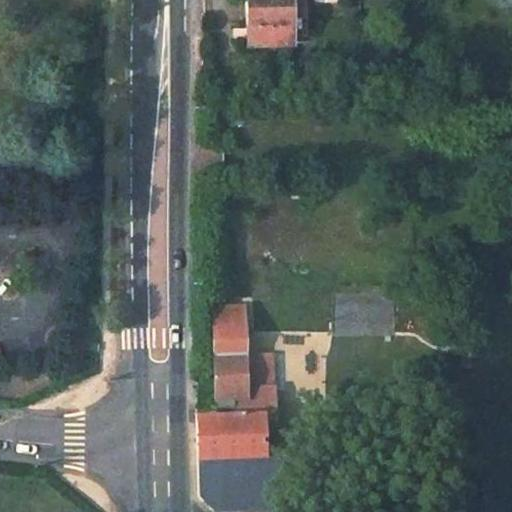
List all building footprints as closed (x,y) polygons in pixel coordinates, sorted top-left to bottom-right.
[(245,0),(246,43),(290,42),(288,0),(245,0)] [(288,0),(290,42),(304,42),(303,0),(288,0)] [(347,84),(347,99),(370,99),(370,85),(347,84)] [(335,336),(394,333),(392,293),(333,297),(335,336)] [(194,433),(195,463),(262,462),(261,424),(273,424),(270,354),(243,355),(242,309),(210,311),(213,418),(194,419),(194,433)] [(261,424),(262,462),(274,462),(273,424),(261,424)] [(195,463),(196,498),(210,511),(275,511),(274,462),(262,462),(195,463)]
